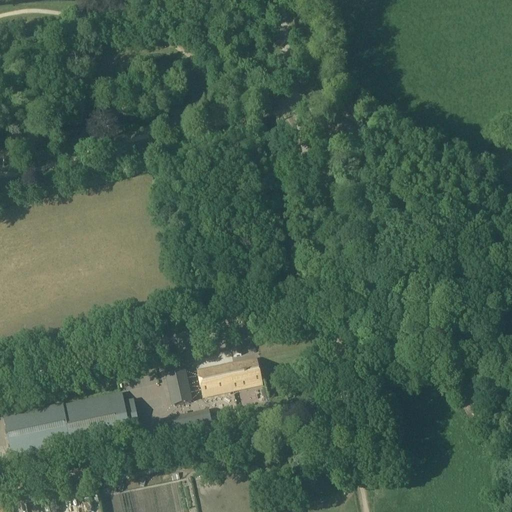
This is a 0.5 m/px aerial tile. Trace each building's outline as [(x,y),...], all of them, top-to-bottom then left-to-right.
[(235,358),(242,356),(240,344),(232,346),(235,358)] [(204,398),(263,386),(258,360),(199,373),(204,398)] [(191,404),(184,374),(169,377),(176,407),(191,404)] [(64,407),(5,420),(13,460),(72,447),(73,454),(132,442),(130,433),(140,431),(140,430),(130,432),(125,406),(134,404),(134,403),(125,405),(123,396),(64,408),(64,407)] [(166,443),(214,433),(209,411),(162,421),(166,443)]
